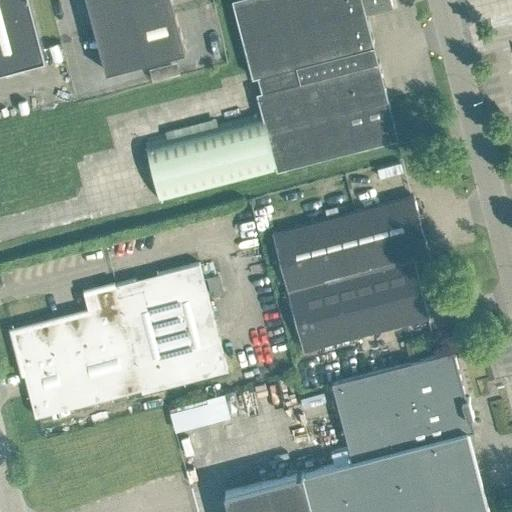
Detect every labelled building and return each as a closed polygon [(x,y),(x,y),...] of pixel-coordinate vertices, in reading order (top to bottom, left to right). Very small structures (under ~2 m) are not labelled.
[(0,0),(0,70),(45,59),(29,0),(0,0)] [(88,0),(106,69),(185,48),(171,0),(88,0)] [(392,5),(390,0),(233,0),(253,75),(259,74),(263,89),(257,90),(262,112),(145,142),(160,199),(277,169),(277,167),(398,136),(378,59),(371,61),(367,46),(374,44),(365,12),(392,5)] [(304,347),(428,314),(413,257),(429,252),(413,194),(273,230),(304,347)] [(203,275),(199,260),(95,287),(99,302),(89,305),(90,309),(13,329),(35,414),(142,386),(143,389),(227,368),(208,296),(225,292),(220,271),(203,275)] [(488,511),(467,428),(473,426),(453,348),(429,354),(429,355),(332,380),(352,457),(305,469),(305,468),(224,489),(230,511),(488,511)] [(168,402),(175,426),(232,411),(225,387),(168,402)]
